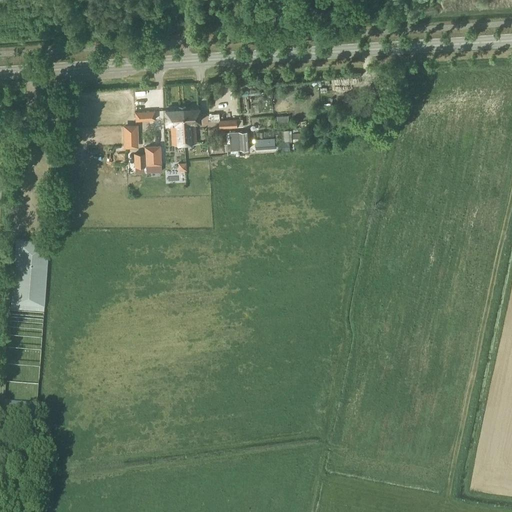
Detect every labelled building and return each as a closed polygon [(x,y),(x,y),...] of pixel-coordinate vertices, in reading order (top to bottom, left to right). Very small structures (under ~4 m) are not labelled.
[(141,98),(142,110),(164,109),(164,93),(153,94),(153,97),(141,98)] [(184,143),(182,106),(178,107),(178,110),(164,110),(165,124),(170,124),(172,144),(184,143)] [(182,106),(184,143),(196,143),(195,122),(199,122),(199,108),(185,109),(184,106),(182,106)] [(134,111),(135,121),(155,120),(154,110),(134,111)] [(219,120),(220,129),(238,127),(237,119),(219,120)] [(161,138),(160,124),(141,125),(142,139),(161,138)] [(125,127),(125,148),(137,147),(137,127),(125,127)] [(238,132),(239,150),(249,149),(247,131),(238,132)] [(239,150),(238,132),(229,133),(231,151),(239,150)] [(276,132),(276,142),(289,142),(289,132),(276,132)] [(255,139),(255,149),(275,148),(274,138),(255,139)] [(279,143),(279,151),(290,151),(289,143),(279,143)] [(148,146),(148,164),(160,163),(160,146),(148,146)] [(10,309),(43,311),(48,242),(15,239),(10,309)] [(22,448),(33,449),(34,434),(23,433),(22,448)]
